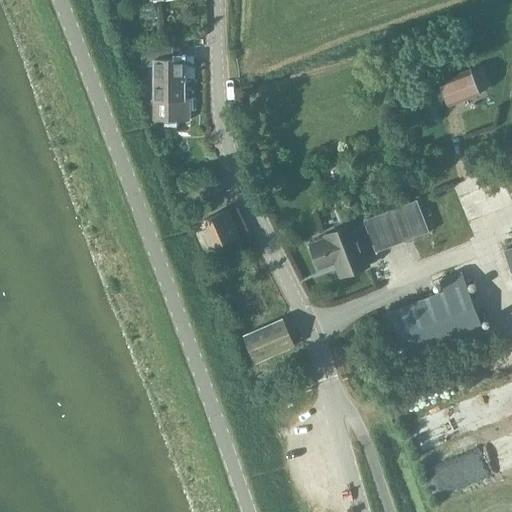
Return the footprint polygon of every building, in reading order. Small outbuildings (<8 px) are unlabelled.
[(142,51),(143,66),(155,66),(154,101),(157,101),(157,120),(190,120),(190,99),(185,98),(186,60),(173,60),(173,46),(164,46),(142,51)] [(472,69),(441,81),(451,105),(481,93),(472,69)] [(223,190),(219,178),(199,185),(200,188),(184,194),(188,203),(223,190)] [(363,248),(373,245),(376,252),(377,252),(377,251),(429,232),(420,207),(424,205),(422,198),(364,219),(365,222),(354,226),(353,224),(325,235),(326,239),(310,245),(319,269),(336,262),(341,276),(369,266),(363,248)] [(201,231),(210,249),(240,235),(227,209),(204,220),(208,228),(201,231)] [(390,311),(408,357),(483,329),(466,283),(390,311)] [(285,318),(246,335),(257,362),(296,345),(285,318)] [(414,448),(511,415),(511,405),(503,380),(403,413),(414,448)]
